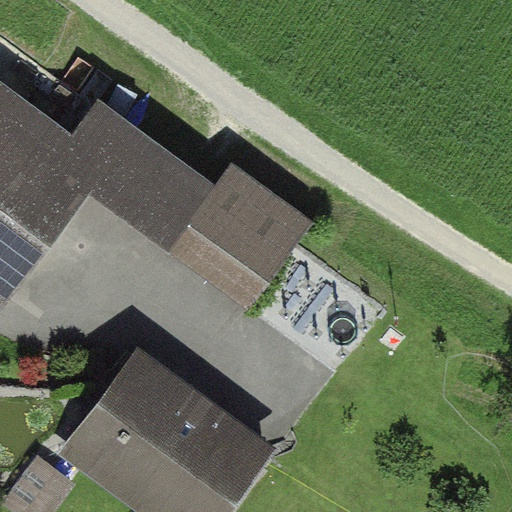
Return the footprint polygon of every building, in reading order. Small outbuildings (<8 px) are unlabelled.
[(80,126),(0,72),(0,297),(16,308),(99,184),(121,152),(80,126)] [(110,88),(80,126),(121,152),(99,184),(184,249),(231,179),(110,88)] [(322,220),(241,165),(231,179),(184,249),(179,255),(261,311),(322,220)] [(237,511),(283,453),(144,347),(64,451),(142,511),(237,511)] [(43,449),(10,499),(30,511),(62,511),(85,475),(43,449)]
